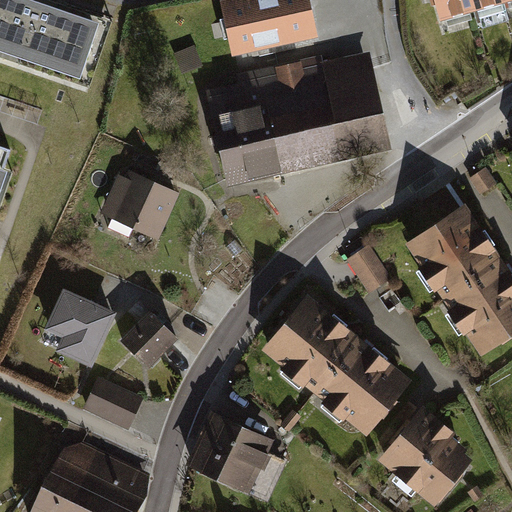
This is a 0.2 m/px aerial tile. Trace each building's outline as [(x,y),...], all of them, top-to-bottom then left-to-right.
[(0,0),(0,66),(87,94),(109,25),(28,0),(0,0)] [(325,40),(316,0),(247,0),(227,4),(238,58),(325,40)] [(476,0),(436,0),(445,28),(482,18),(476,0)] [(511,3),(511,0),(476,0),(482,18),(511,9),(511,3)] [(372,48),(205,84),(227,187),(393,151),(372,48)] [(0,188),(9,161),(0,158),(0,188)] [(179,196),(122,172),(104,217),(161,240),(179,196)] [(488,361),(511,344),(511,273),(467,206),(409,245),(488,361)] [(372,286),(394,272),(371,236),(348,251),(372,286)] [(120,316),(67,290),(47,331),(64,339),(58,351),(94,369),(116,325),(120,316)] [(417,382),(311,296),(263,355),(368,441),(417,382)] [(152,313),(123,341),(152,370),(181,342),(160,321),(152,313)] [(102,378),(87,409),(130,429),(144,398),(102,378)] [(449,511),(489,462),(428,415),(385,471),(437,511),(449,511)] [(278,445),(211,418),(190,471),(256,498),(278,445)] [(90,511),(116,458),(82,442),(63,448),(33,511),(90,511)] [(116,458),(90,511),(140,511),(149,492),(151,474),(116,458)]
